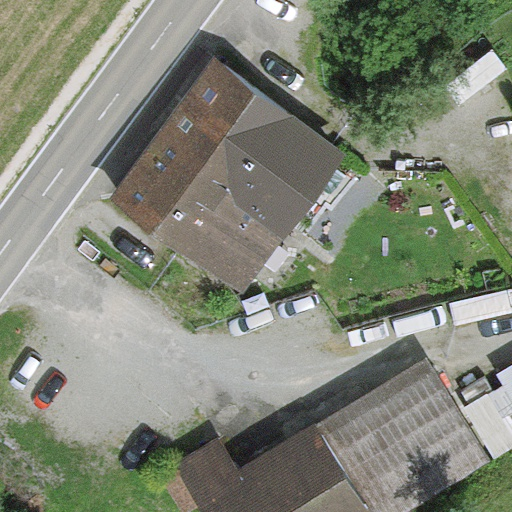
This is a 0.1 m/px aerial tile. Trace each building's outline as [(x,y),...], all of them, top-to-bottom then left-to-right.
[(345,139),(214,43),(111,184),(242,280),(345,139)] [(426,348),(318,416),(372,503),(357,511),(404,511),(493,456),(426,348)] [(511,372),(473,387),(494,446),(511,439),(511,372)] [(318,416),(316,412),(239,459),(245,470),(202,497),(206,502),(211,511),(357,511),(372,503),(318,416)] [(239,459),(219,432),(161,471),(187,511),(206,502),(202,497),(245,470),(239,459)]
